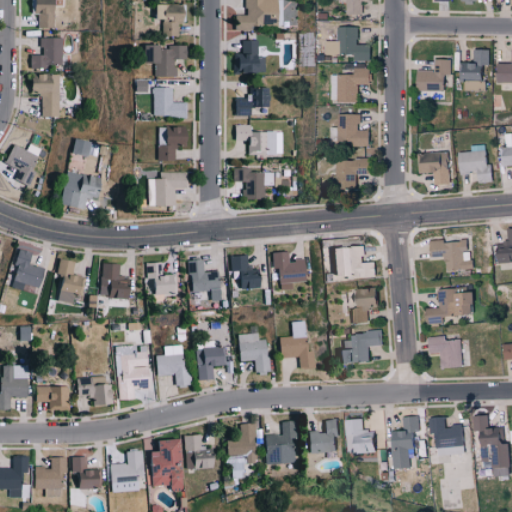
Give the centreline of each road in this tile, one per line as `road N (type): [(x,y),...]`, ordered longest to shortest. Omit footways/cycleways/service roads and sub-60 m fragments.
road 1 (residential): [(511,208),(130,241),(49,231),(0,213)]
road 2 (residential): [(0,436),(82,437),(260,401),(511,394)]
road 3 (residential): [(415,397),(398,218),(398,0)]
road 4 (residential): [(211,234),(210,0)]
road 5 (residential): [(0,127),(10,112),(9,0)]
